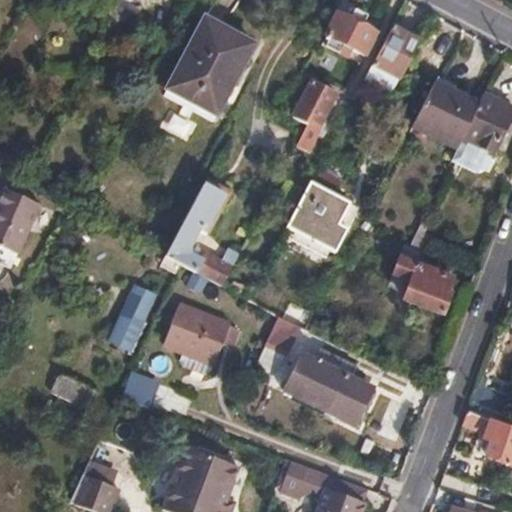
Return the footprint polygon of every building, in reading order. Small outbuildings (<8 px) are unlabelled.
[(139,8),(123,0),(116,0),(110,12),(132,23),(139,8)] [(349,21),(336,14),(324,37),(328,40),(324,47),(346,58),(350,50),(361,56),(373,33),(360,27),(365,17),(355,11),(349,21)] [(214,119),(254,43),(203,16),(164,91),(214,119)] [(408,37),(389,27),(361,80),(373,86),(381,71),(397,81),(412,53),(403,49),(408,37)] [(478,102),(435,81),(412,124),(457,145),(459,141),(478,102)] [(311,82),(292,117),(304,124),(307,119),(317,123),(333,95),(311,82)] [(481,95),(478,102),(459,141),(489,155),(511,109),(481,95)] [(171,114),(163,126),(183,139),(191,127),(171,114)] [(218,191),(202,182),(165,253),(191,266),(195,257),(184,250),(186,240),(194,224),(199,228),(218,191)] [(354,209),(306,182),(283,226),(293,232),(325,250),(331,253),(354,209)] [(39,203),(2,187),(0,190),(0,244),(17,253),(39,203)] [(320,260),(325,250),(293,232),(287,242),(320,260)] [(444,276),(450,260),(409,244),(404,242),(393,271),(409,278),(401,298),(440,314),(448,294),(444,292),(449,278),(444,276)] [(198,251),(195,257),(191,266),(216,279),(232,251),(222,246),(215,260),(198,251)] [(154,292),(135,282),(109,338),(128,346),(154,292)] [(230,319),(178,299),(164,335),(216,355),(230,319)] [(250,371),(276,384),(302,330),(276,317),(250,371)] [(367,386),(302,353),(284,391),(349,422),(367,386)] [(64,375),(57,393),(95,411),(103,393),(64,375)] [(149,390),(124,381),(122,385),(117,394),(145,405),(149,390)] [(185,416),(192,398),(158,386),(152,404),(185,416)] [(378,429),(395,437),(409,406),(392,398),(378,429)] [(490,421),(466,411),(461,425),(492,437),(485,454),(511,464),(511,420),(510,419),(508,423),(492,416),(490,421)] [(220,511),(237,467),(187,448),(164,509),(173,511),(220,511)] [(357,485),(284,458),(274,486),(294,495),(298,485),(320,494),(313,511),(360,511),(364,503),(352,498),(357,485)] [(69,501),(97,511),(109,511),(120,488),(112,484),(118,470),(88,459),(69,501)]
